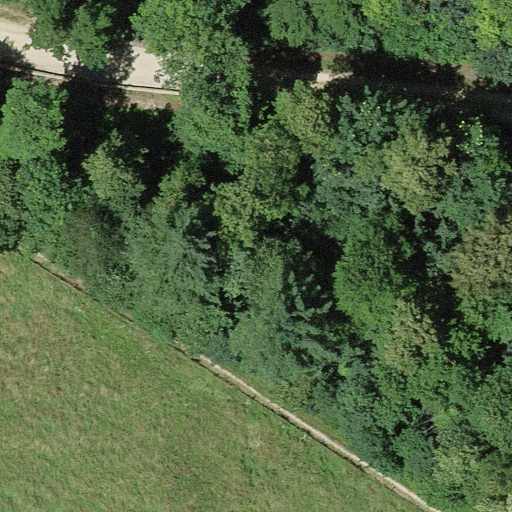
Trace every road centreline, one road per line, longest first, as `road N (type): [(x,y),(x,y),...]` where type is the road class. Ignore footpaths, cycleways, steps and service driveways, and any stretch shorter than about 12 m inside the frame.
road 1 (track): [(0,215),(280,400),(474,511)]
road 2 (track): [(0,44),(118,72),(332,77),(511,110)]
